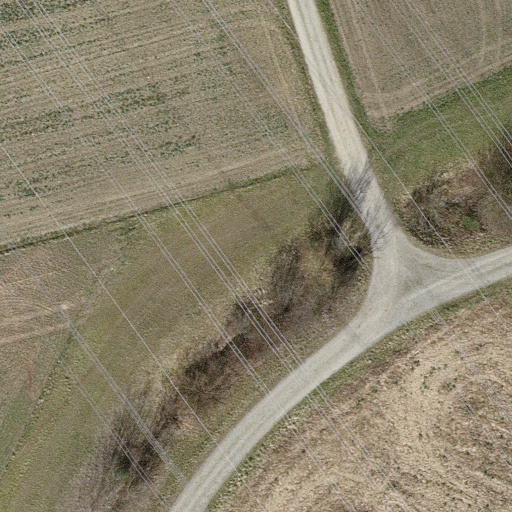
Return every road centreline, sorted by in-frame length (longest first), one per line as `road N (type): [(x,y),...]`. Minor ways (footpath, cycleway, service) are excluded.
road 1 (track): [(190,511),(207,480),(299,381),(420,297),(511,258)]
road 2 (track): [(420,297),(364,187),(305,0)]
